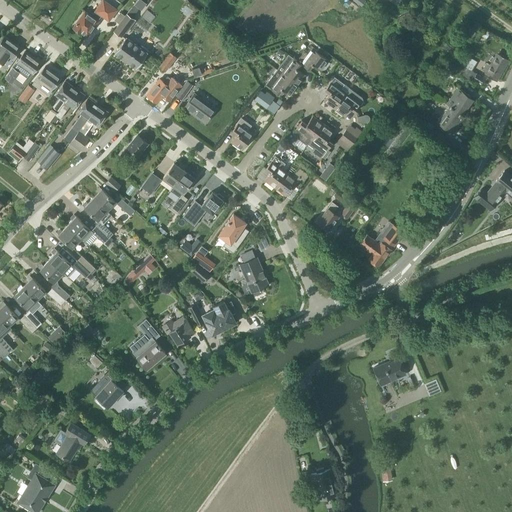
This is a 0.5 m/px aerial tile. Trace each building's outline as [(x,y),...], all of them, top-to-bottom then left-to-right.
[(87,36),(98,20),(97,20),(101,15),(109,21),(117,9),(104,0),(102,0),(91,15),(85,11),(73,27),(80,32),(81,31),(87,36)] [(137,0),(134,5),(138,9),(141,11),(146,4),(140,0),(137,0)] [(132,18),(138,9),(134,5),(127,14),(132,18)] [(118,24),(124,15),(119,12),(113,20),(118,24)] [(134,19),(132,18),(127,14),(124,19),(115,32),(121,37),(130,24),(134,19)] [(471,38),(476,30),(466,24),(461,32),(471,38)] [(12,58),(20,48),(4,36),(0,41),(0,62),(3,64),(9,56),(12,58)] [(141,45),(139,47),(126,37),(114,52),(136,68),(147,52),(146,52),(147,50),(141,45)] [(320,71),(328,60),(312,48),(308,54),(303,50),(295,60),(300,64),(308,69),(312,64),(320,71)] [(11,83),(15,78),(19,72),(26,78),(31,72),(32,73),(40,63),(25,51),(17,62),(18,62),(13,68),(13,67),(4,78),(11,83)] [(157,67),(165,73),(166,71),(165,69),(174,57),(168,52),(157,67)] [(300,64),(295,60),(288,54),(276,70),(297,85),(305,75),(297,69),(300,64)] [(496,79),(506,61),(497,55),(490,66),(486,63),(482,70),(486,73),(496,79)] [(471,69),(477,60),(469,56),(464,65),(471,69)] [(483,78),(471,71),(459,64),(455,69),(458,71),(456,73),(472,82),(473,80),(480,84),(483,78)] [(60,77),(45,66),(32,83),(48,95),(60,77)] [(201,74),(198,67),(191,70),(194,77),(201,74)] [(297,85),(276,70),(265,85),(278,94),(281,89),(289,95),(297,85)] [(169,101),(182,86),(170,77),(166,81),(160,76),(145,95),(156,104),(162,96),(169,101)] [(345,93),(349,88),(334,77),(324,89),(329,93),(323,101),(334,109),(345,93)] [(50,119),(74,89),(71,87),(71,86),(65,81),(55,94),(60,97),(47,114),(47,119),(50,121),(51,120),(50,119)] [(181,100),(191,85),(185,81),(175,96),(181,100)] [(28,83),(18,98),(26,103),(35,88),(28,83)] [(461,115),(473,99),(457,87),(445,104),(449,106),(461,115)] [(364,99),(354,92),(349,88),(345,93),(334,109),(344,117),(350,108),(355,112),(364,99)] [(54,122),(58,117),(60,119),(70,105),(74,108),(84,95),(77,90),(77,91),(74,89),(50,119),(51,120),(54,122)] [(272,99),(260,91),(254,99),(266,108),(272,100),(272,99)] [(204,123),(215,109),(194,93),(183,108),(204,123)] [(71,140),(97,105),(88,98),(78,111),(81,113),(75,122),(76,123),(66,136),(71,140)] [(78,150),(83,143),(88,137),(84,134),(93,122),(97,125),(106,112),(97,105),(71,140),(69,144),(78,150)] [(464,117),(461,115),(449,106),(437,122),(452,133),(464,117)] [(307,144),(323,123),(312,116),(306,124),(301,120),(292,133),(307,144)] [(248,130),(251,125),(241,118),(232,131),(237,134),(231,142),(241,150),(253,134),(248,130)] [(327,139),(333,131),(323,123),(307,144),(312,148),(309,152),(319,160),(332,143),(327,139)] [(361,132),(356,128),(351,133),(357,138),(361,132)] [(357,138),(351,133),(346,129),(337,139),(348,148),(357,138)] [(143,138),(142,139),(137,135),(118,158),(124,163),(129,156),(132,152),(137,156),(148,144),(146,142),(146,141),(143,138)] [(15,144),(10,151),(20,159),(33,143),(29,140),(21,149),(15,144)] [(28,161),(39,146),(34,142),(23,157),(28,161)] [(47,169),(60,154),(52,147),(39,163),(47,169)] [(281,168),(285,163),(275,156),(265,169),(270,172),(264,180),(275,188),(286,172),(281,168)] [(177,165),(179,163),(175,161),(174,163),(173,162),(162,178),(172,186),(184,170),(177,165)] [(326,179),(335,165),(329,161),(320,175),(326,179)] [(296,191),(308,175),(298,167),(292,176),(286,172),(275,188),(285,196),(291,188),(296,191)] [(192,173),(190,175),(184,170),(172,186),(183,193),(194,178),(194,177),(195,175),(192,173)] [(511,194),(511,177),(504,171),(495,181),(496,182),(486,193),(481,189),(475,196),(490,209),(496,201),(505,189),(511,194)] [(150,194),(161,180),(152,172),(141,187),(150,194)] [(114,192),(120,186),(111,177),(105,183),(114,192)] [(101,189),(99,187),(96,190),(98,192),(92,198),(106,211),(107,211),(115,202),(101,189)] [(212,213),(222,200),(211,191),(201,205),(194,201),(182,216),(194,225),(206,209),(212,213)] [(342,204),(345,200),(335,193),(332,197),(342,204)] [(172,206),(178,210),(186,199),(181,195),(172,206)] [(111,215),(107,211),(106,211),(92,198),(87,203),(85,202),(82,205),(84,207),(96,219),(99,222),(95,226),(108,239),(113,233),(103,224),(111,215)] [(116,204),(130,215),(135,210),(121,198),(116,204)] [(333,212),(337,206),(332,202),(317,222),(328,230),(338,216),(333,212)] [(347,217),(354,208),(348,203),(341,213),(347,217)] [(76,216),(75,216),(74,214),(71,217),(72,219),(67,225),(81,238),(90,229),(76,216)] [(227,222),(219,234),(227,240),(222,245),(232,253),(237,246),(242,239),(248,230),(242,225),(244,222),(233,214),(228,220),(227,221),(227,222)] [(72,247),(81,238),(67,225),(62,231),(60,229),(57,232),(59,234),(58,234),(72,247)] [(403,232),(393,225),(384,238),(379,234),(374,241),(366,235),(359,244),(372,254),(368,259),(378,266),(390,249),(389,248),(392,244),(393,245),(403,232)] [(185,240),(180,247),(191,255),(201,243),(196,239),(191,245),(185,240)] [(202,258),(208,251),(201,246),(192,258),(201,265),(205,260),(202,258)] [(54,254),(48,260),(62,273),(67,277),(75,268),(85,277),(86,276),(89,273),(76,260),(77,260),(66,250),(62,255),(58,252),(57,250),(57,251),(55,249),(52,252),(54,254)] [(255,258),(251,249),(240,254),(243,262),(255,258)] [(138,275),(148,265),(146,263),(149,261),(150,262),(154,258),(149,253),(133,270),(138,275)] [(77,260),(76,260),(89,273),(94,268),(81,256),(77,260)] [(261,288),(268,285),(256,257),(255,258),(243,262),(239,264),(251,292),(252,291),(253,293),(254,295),(256,295),(260,293),(261,292),(261,290),(261,288)] [(41,264),(38,267),(40,269),(46,275),(42,279),(52,288),(65,300),(69,295),(54,281),(62,273),(48,260),(43,266),(41,264)] [(210,275),(197,263),(190,271),(204,283),(210,275)] [(32,277),(30,276),(27,279),(29,280),(23,286),(37,299),(46,290),(32,277)] [(41,304),(37,299),(23,286),(17,291),(16,290),(13,293),(14,294),(14,295),(27,308),(32,303),(37,308),(41,304)] [(52,288),(47,293),(61,305),(65,300),(52,288)] [(0,307),(0,316),(8,326),(18,317),(5,303),(3,301),(0,304),(2,306),(0,307)] [(230,314),(236,312),(230,301),(224,304),(223,301),(212,306),(215,313),(223,328),(234,322),(230,314)] [(197,325),(203,322),(194,304),(188,307),(197,325)] [(36,328),(42,323),(29,310),(24,315),(36,328)] [(211,333),(223,328),(215,313),(204,319),(211,333)] [(32,332),(36,328),(24,315),(20,319),(32,332)] [(8,326),(0,316),(0,344),(8,353),(13,349),(2,337),(11,329),(8,326)] [(194,332),(191,328),(184,317),(179,320),(177,319),(174,321),(174,323),(173,324),(171,321),(169,321),(163,326),(162,328),(166,334),(169,332),(177,344),(189,336),(189,335),(194,332)] [(165,353),(156,341),(154,339),(159,335),(145,318),(137,325),(148,339),(133,352),(147,368),(165,353)] [(88,324),(79,331),(84,337),(93,330),(88,324)] [(55,344),(66,333),(61,328),(50,339),(55,344)] [(48,353),(52,347),(45,342),(41,348),(48,353)] [(97,367),(101,362),(94,355),(89,360),(97,367)] [(381,383),(405,373),(399,358),(385,364),(385,362),(373,367),(381,383)] [(122,388),(126,384),(114,373),(109,378),(109,377),(108,378),(98,389),(100,390),(96,395),(95,395),(108,407),(108,406),(123,390),(122,388)] [(40,381),(34,375),(30,379),(36,385),(40,381)] [(36,399),(40,394),(34,390),(30,395),(36,399)] [(37,424),(32,421),(28,426),(33,430),(37,424)] [(84,443),(90,433),(71,422),(65,432),(70,435),(67,440),(65,439),(56,453),(69,460),(81,442),(84,443)] [(22,444),(26,438),(19,433),(15,439),(22,444)] [(37,511),(53,485),(54,486),(54,484),(53,484),(45,479),(48,473),(49,472),(48,471),(36,464),(35,463),(34,464),(35,464),(31,470),(30,471),(32,472),(35,473),(18,501),(17,502),(18,503),(18,502),(33,511),(37,511)] [(381,466),(383,480),(392,479),(391,465),(381,466)] [(317,500),(337,495),(330,468),(310,473),(317,500)]
